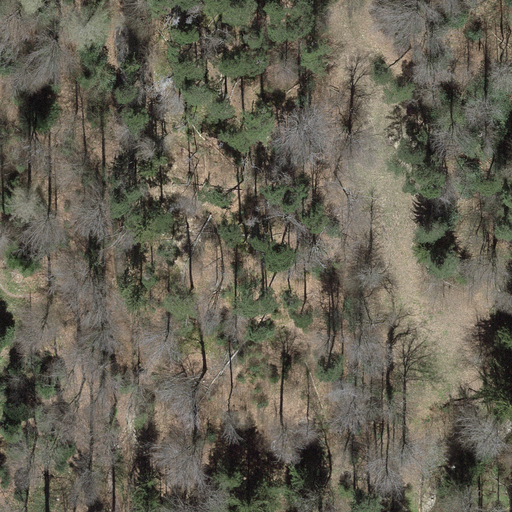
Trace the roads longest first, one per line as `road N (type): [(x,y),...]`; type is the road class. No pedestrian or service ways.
road 1 (track): [(118,511),(113,482),(46,344),(0,285)]
road 2 (track): [(405,511),(392,493),(343,471),(312,511)]
